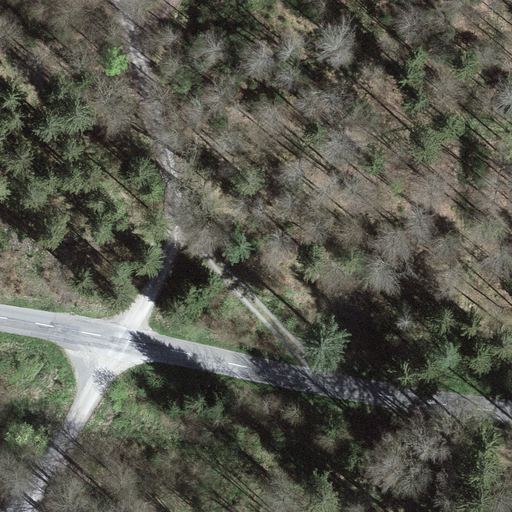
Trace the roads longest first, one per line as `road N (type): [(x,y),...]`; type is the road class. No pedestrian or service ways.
road 1 (track): [(37,511),(39,478),(117,343),(176,216),(116,0)]
road 2 (tertiary): [(511,417),(0,324)]
